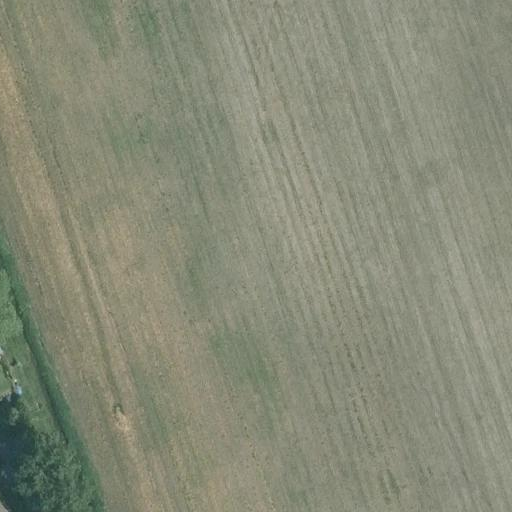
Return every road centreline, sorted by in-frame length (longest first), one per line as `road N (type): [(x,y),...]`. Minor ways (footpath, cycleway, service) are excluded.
road 1 (residential): [(220,511),(48,235),(13,144)]
road 2 (residential): [(13,144),(274,75)]
road 3 (residential): [(396,295),(320,179),(274,75)]
road 4 (residential): [(511,493),(396,295)]
road 5 (residential): [(274,75),(494,17)]
road 6 (residential): [(396,295),(511,264)]
